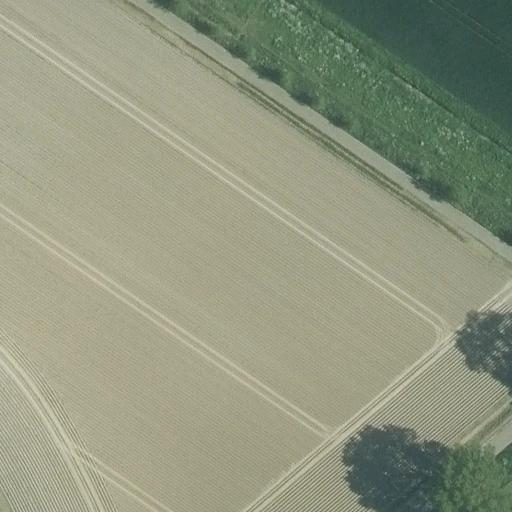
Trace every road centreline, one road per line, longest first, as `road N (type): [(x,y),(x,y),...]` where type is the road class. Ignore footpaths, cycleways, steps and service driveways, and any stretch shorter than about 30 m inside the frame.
road 1 (unclassified): [(511,253),(149,0)]
road 2 (unclassified): [(416,511),(511,430)]
